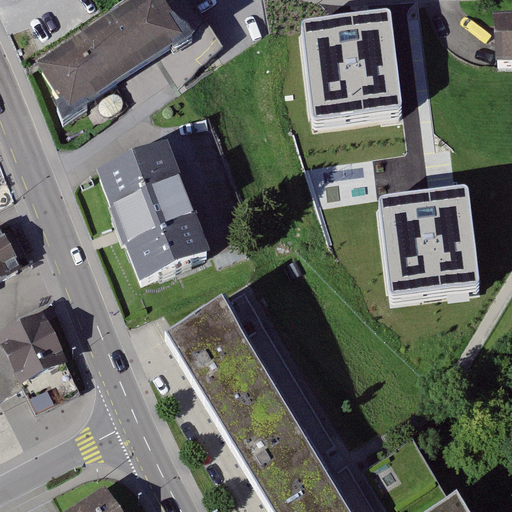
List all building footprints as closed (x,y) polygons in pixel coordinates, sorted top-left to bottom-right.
[(144,0),(128,11),(33,73),(63,126),(158,62),(179,48),(151,0),(144,0)] [(121,0),(128,11),(144,0),(151,0),(179,48),(158,62),(174,89),(225,54),(188,0),(121,0)] [(511,72),(511,20),(490,22),(494,74),(511,72)] [(392,25),(301,37),(314,136),(406,124),(392,25)] [(168,145),(96,172),(140,288),(213,262),(168,145)] [(468,198),(377,210),(390,310),(481,299),(468,198)] [(0,237),(0,290),(22,278),(0,237)] [(224,302),(167,340),(261,508),(263,511),(347,511),(322,475),(224,302)] [(0,409),(23,399),(34,423),(82,401),(43,319),(0,337),(0,409)] [(408,446),(365,476),(387,511),(457,511),(453,505),(449,507),(408,446)] [(113,511),(102,495),(76,511),(113,511)]
